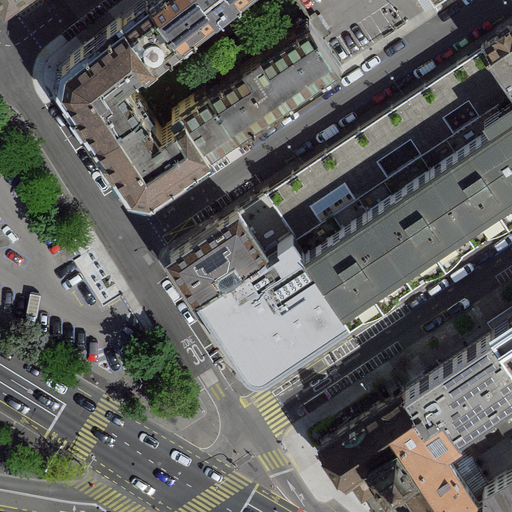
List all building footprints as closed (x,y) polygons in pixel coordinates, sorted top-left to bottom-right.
[(153,0),(143,0),(121,18),(158,63),(185,41),(153,0)] [(153,0),(185,41),(222,13),(219,9),(231,0),(153,0)] [(316,13),(310,17),(322,36),(329,32),(316,13)] [(310,17),(209,85),(241,133),(342,66),(322,36),(310,17)] [(152,192),(214,151),(182,102),(171,109),(175,117),(162,126),(126,74),(143,63),(148,69),(158,63),(121,18),(62,63),(60,83),(132,190),(152,192)] [(511,23),(485,42),(511,82),(511,23)] [(305,246),(511,110),(511,82),(485,42),(267,187),(294,228),(305,246)] [(209,85),(182,102),(214,151),(241,133),(209,85)] [(511,110),(305,246),(351,314),(511,207),(511,110)] [(267,187),(239,207),(266,247),(294,228),(267,187)] [(199,291),(266,247),(239,207),(172,251),(199,291)] [(266,247),(199,291),(249,369),(257,372),(268,369),(351,314),(305,246),(294,228),(266,247)] [(511,315),(494,328),(511,353),(511,315)] [(444,405),(462,433),(475,452),(511,428),(511,353),(494,328),(404,386),(425,417),(444,405)] [(444,405),(425,417),(404,386),(323,440),(347,475),(354,470),(369,460),(386,484),(388,487),(404,475),(428,511),(496,511),(486,494),(479,498),(444,446),(462,433),(444,405)] [(485,482),(488,481),(474,457),(475,452),(462,433),(444,446),(479,498),(486,494),(484,489),(485,482)] [(369,460),(354,470),(370,493),(386,484),(369,460)] [(484,489),(486,494),(496,511),(511,511),(511,467),(488,481),(485,482),(484,489)]
